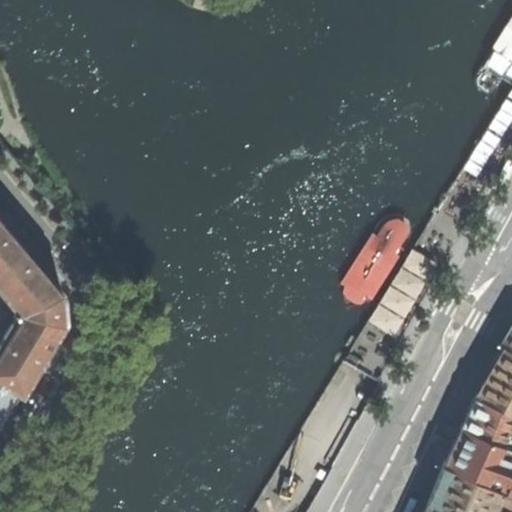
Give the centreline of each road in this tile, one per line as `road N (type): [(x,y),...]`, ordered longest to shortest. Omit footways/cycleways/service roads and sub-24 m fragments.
road 1 (residential): [(0,497),(85,355),(96,316),(84,281),(0,178)]
road 2 (tertiary): [(365,511),(489,280)]
